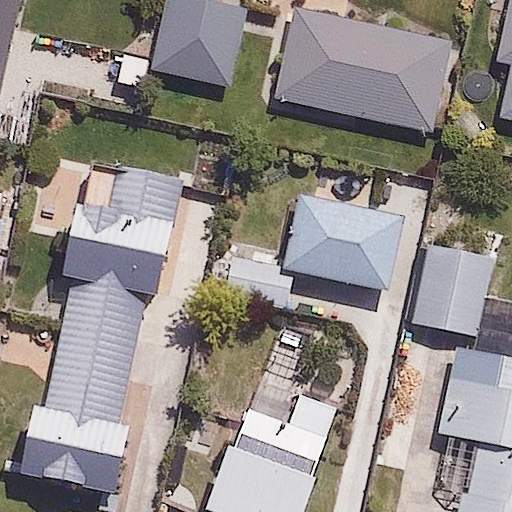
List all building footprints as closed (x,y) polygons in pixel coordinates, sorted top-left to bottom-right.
[(0,0),(0,95),(24,0),(0,0)] [(247,3),(230,0),(172,0),(159,70),(231,85),(247,3)] [(509,65),(500,118),(511,120),(511,0),(508,0),(498,63),(509,65)] [(451,34),(304,5),(285,97),(432,127),(451,34)] [(23,476),(124,500),(141,426),(123,422),(179,185),(121,171),(108,225),(84,220),(23,476)] [(408,212),(304,193),(292,257),(224,242),(213,291),(289,308),(297,271),(394,289),(408,212)] [(500,255),(436,237),(414,319),(478,336),(500,255)] [(511,511),(511,354),(456,342),(434,443),(470,450),(456,511),(511,511)] [(311,511),(353,398),(261,364),(206,511),(311,511)]
